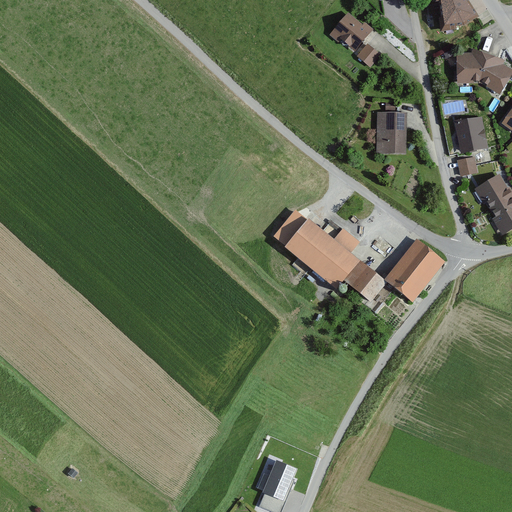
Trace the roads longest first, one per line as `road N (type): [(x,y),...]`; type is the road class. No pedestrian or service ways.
road 1 (unclassified): [(465,251),(431,238),(306,148),(140,0)]
road 2 (unclassified): [(305,511),(380,356),(465,251)]
road 3 (residential): [(465,251),(413,0)]
